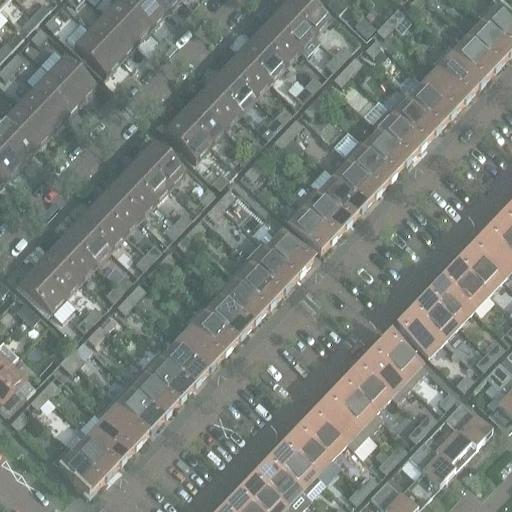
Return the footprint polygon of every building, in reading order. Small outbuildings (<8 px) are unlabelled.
[(0,0),(0,14),(12,2),(10,0),(0,0)] [(75,12),(85,2),(82,0),(72,0),(68,5),(75,12)] [(166,20),(145,0),(123,0),(119,5),(151,36),(166,20)] [(181,4),(176,0),(145,0),(166,20),(181,4)] [(330,26),(302,0),(293,0),(283,12),(315,42),(330,26)] [(417,16),(428,5),(421,0),(418,0),(410,9),(417,16)] [(347,11),(337,1),(328,11),(338,20),(347,11)] [(151,36),(119,5),(104,21),(136,51),(151,36)] [(511,24),(493,6),(477,23),(483,28),(511,55),(511,24)] [(39,27),(50,15),(43,8),(32,20),(39,27)] [(315,42),(283,12),(268,28),(300,58),(315,42)] [(394,33),(405,21),(397,14),(386,26),(394,33)] [(52,37),(62,27),(54,19),(44,30),(52,37)] [(39,27),(32,20),(21,32),(28,38),(39,27)] [(136,51),(104,21),(89,36),(121,67),(136,51)] [(383,44),(394,33),(386,26),(376,37),(383,44)] [(300,58),(268,28),(253,43),(285,74),(300,58)] [(511,58),(511,55),(483,28),(468,44),(498,73),(511,58)] [(38,52),(48,42),(40,34),(30,44),(38,52)] [(121,67),(89,36),(74,52),(106,83),(121,67)] [(10,56),(22,44),(15,38),(4,50),(10,56)] [(285,74),(253,43),(238,59),(270,89),(285,74)] [(498,73),(468,44),(453,60),(484,89),(498,73)] [(373,64),(383,52),(384,52),(376,45),(365,56),(373,64)] [(0,67),(10,56),(4,50),(0,53),(0,67)] [(342,68),(351,58),(343,51),(334,61),(342,68)] [(484,89),(453,60),(447,54),(432,70),(438,75),(469,104),(484,89)] [(15,76),(24,66),(16,59),(7,69),(15,76)] [(270,89),(238,59),(223,74),(255,105),(270,89)] [(342,68),(334,61),(324,71),(332,78),(342,68)] [(96,93),(64,63),(48,79),(81,110),(96,93)] [(362,70),(355,63),(344,74),(352,82),(362,70)] [(15,76),(7,69),(0,76),(0,81),(5,86),(15,76)] [(255,105),(223,74),(208,90),(232,113),(240,121),(255,105)] [(352,82),(344,74),(333,86),(341,93),(352,82)] [(469,104),(438,75),(423,91),(447,113),(454,120),(469,104)] [(81,110),(48,79),(34,94),(53,113),(66,125),(81,110)] [(312,99),(321,89),(314,82),(304,92),(312,99)] [(240,121),(232,113),(208,90),(193,106),(201,113),(225,136),(240,121)] [(454,120),(447,113),(423,91),(409,107),(415,113),(439,135),(454,120)] [(312,99),(304,92),(295,102),(302,109),(312,99)] [(66,125),(53,113),(34,94),(19,110),(22,113),(51,141),(66,125)] [(322,113),(332,101),(325,94),(314,105),(322,113)] [(439,135),(415,113),(409,107),(403,101),(388,116),(394,122),(424,151),(439,135)] [(311,124),(322,113),(314,105),(303,117),(311,124)] [(225,136),(201,113),(193,106),(179,121),(211,152),(225,136)] [(51,141),(22,113),(19,110),(4,126),(36,156),(51,141)] [(282,131),(292,121),(284,113),(274,123),(282,131)] [(211,152),(179,121),(163,138),(195,168),(211,152)] [(424,151),(394,122),(379,137),(409,166),(424,151)] [(282,131),(274,123),(265,133),(273,140),(282,131)] [(303,133),(295,125),(284,137),(292,144),(303,133)] [(36,156),(4,126),(0,129),(0,152),(21,172),(36,156)] [(303,154),(292,144),(284,137),(269,152),(288,170),(303,154)] [(409,166),(379,137),(364,153),(395,182),(409,166)] [(252,162),(262,152),(254,145),(245,155),(252,162)] [(395,182),(364,153),(358,147),(343,163),(349,169),(380,198),(395,182)] [(185,179),(153,148),(138,164),(170,195),(185,179)] [(21,172),(0,152),(0,181),(6,188),(21,172)] [(243,172),(252,162),(245,155),(235,164),(243,172)] [(262,175),(273,164),(265,157),(254,168),(262,175)] [(170,195),(138,164),(123,180),(155,210),(170,195)] [(251,186),(262,175),(254,168),(244,179),(251,186)] [(380,198),(349,169),(334,184),(365,213),(380,198)] [(219,197),(229,186),(221,179),(212,189),(219,197)] [(155,210),(123,180),(108,195),(140,226),(155,210)] [(365,213),(334,184),(320,200),(350,229),(365,213)] [(205,211),(215,201),(207,194),(198,204),(205,211)] [(350,229),(320,200),(313,194),(299,210),(335,245),(350,229)] [(140,226),(108,195),(93,211),(126,242),(140,226)] [(224,215),(235,204),(227,196),(217,208),(224,215)] [(213,226),(224,215),(217,208),(206,219),(213,226)] [(335,245),(299,210),(283,227),(319,261),(335,245)] [(126,242),(93,211),(78,227),(111,257),(126,242)] [(511,215),(503,225),(511,234),(511,215)] [(182,236),(191,226),(184,219),(174,229),(182,236)] [(511,234),(503,225),(488,241),(511,264),(511,234)] [(111,257),(78,227),(63,242),(96,273),(111,257)] [(195,246),(205,235),(198,228),(187,239),(195,246)] [(182,236),(174,229),(165,238),(172,246),(182,236)] [(195,246),(187,239),(176,250),(184,258),(195,246)] [(313,268),(282,239),(267,255),(297,284),(313,268)] [(511,276),(511,264),(488,241),(473,257),(503,286),(511,276)] [(96,273),(63,242),(49,258),(81,289),(96,273)] [(162,257),(154,250),(145,260),(152,267),(162,257)] [(297,284),(267,255),(261,250),(246,266),(282,300),(297,284)] [(503,286),(473,257),(457,273),(488,302),(503,286)] [(81,289),(49,258),(34,273),(66,304),(81,289)] [(165,277),(175,266),(168,259),(157,270),(165,277)] [(152,267),(145,260),(135,270),(143,277),(152,267)] [(282,300),(246,266),(232,281),(267,316),(282,300)] [(165,277),(157,270),(146,281),(154,289),(165,277)] [(66,304),(34,273),(18,290),(50,321),(66,304)] [(488,302),(457,273),(443,288),(473,317),(488,302)] [(132,288),(124,281),(115,291),(122,298),(132,288)] [(267,316),(232,281),(217,297),(222,302),(253,331),(267,316)] [(0,303),(8,295),(0,288),(0,287),(0,303)] [(473,317),(443,288),(428,304),(458,333),(473,317)] [(135,309),(146,298),(138,290),(128,301),(135,309)] [(122,298),(115,291),(105,301),(113,308),(122,298)] [(135,309),(128,301),(117,313),(124,320),(135,309)] [(253,331),(222,302),(207,318),(238,347),(253,331)] [(458,333),(428,304),(413,320),(443,349),(458,333)] [(23,326),(32,317),(24,309),(16,318),(23,326)] [(93,330),(102,320),(95,312),(85,322),(93,330)] [(238,347),(207,318),(202,313),(187,329),(192,334),(223,363),(238,347)] [(40,324),(32,317),(23,326),(31,333),(40,324)] [(443,349),(413,320),(397,336),(428,365),(443,349)] [(105,340),(116,329),(108,321),(98,333),(105,340)] [(93,330),(85,322),(76,332),(83,339),(93,330)] [(105,340),(98,333),(87,344),(94,351),(105,340)] [(223,363),(192,334),(178,349),(208,378),(223,363)] [(421,372),(391,343),(375,359),(405,388),(421,372)] [(0,381),(10,371),(18,363),(2,348),(0,350),(0,381)] [(493,366),(504,355),(496,348),(485,359),(493,366)] [(208,378),(178,349),(163,365),(193,394),(208,378)] [(77,373),(84,366),(73,355),(66,362),(77,373)] [(193,394),(163,365),(157,359),(142,375),(178,409),(193,394)] [(405,388),(375,359),(360,375),(391,404),(405,388)] [(483,377),(493,366),(485,359),(475,370),(483,377)] [(77,373),(66,362),(59,369),(71,380),(77,373)] [(511,436),(511,382),(499,370),(485,384),(505,404),(488,422),(508,441),(511,436)] [(0,413),(17,395),(26,387),(10,371),(0,381),(0,413)] [(178,409),(142,375),(127,391),(163,425),(178,409)] [(391,404),(360,375),(345,391),(376,419),(391,404)] [(463,398),(474,387),(466,380),(455,391),(463,398)] [(48,405),(59,394),(51,386),(40,397),(48,405)] [(163,425),(127,391),(112,406),(148,441),(163,425)] [(376,419),(345,391),(330,406),(361,435),(376,419)] [(0,417),(7,424),(21,409),(26,404),(17,395),(0,413),(0,417)] [(48,405),(40,397),(29,409),(37,416),(48,405)] [(445,416),(456,405),(449,398),(438,409),(445,416)] [(148,441),(112,406),(97,422),(103,427),(133,456),(148,441)] [(361,435),(330,406),(316,422),(346,451),(361,435)] [(454,478),(492,439),(461,409),(444,427),(459,440),(438,462),(454,478)] [(18,437),(30,425),(22,417),(10,430),(18,437)] [(426,437),(436,426),(429,419),(418,430),(426,437)] [(346,451),(316,422),(301,437),(331,466),(346,451)] [(133,456),(103,427),(88,443),(118,472),(133,456)] [(426,437),(418,430),(407,441),(415,449),(426,437)] [(331,466),(301,437),(286,453),(316,482),(331,466)] [(118,472),(88,443),(73,459),(104,488),(118,472)] [(422,511),(454,478),(438,462),(423,449),(407,466),(421,479),(400,501),(411,511),(422,511)] [(396,469),(407,457),(399,450),(388,461),(396,469)] [(104,488),(73,459),(67,453),(53,468),(52,469),(88,504),(104,488)] [(316,482),(286,453),(271,469),(301,498),(316,482)] [(396,469),(388,461),(377,472),(385,480),(396,469)] [(287,511),(301,498),(271,469),(256,485),(284,511),(287,511)] [(366,500),(377,489),(369,481),(358,492),(366,500)] [(284,511),(256,485),(241,500),(253,511),(284,511)] [(411,511),(400,501),(386,488),(370,505),(377,511),(411,511)] [(366,500),(358,492),(348,504),(355,511),(366,500)] [(253,511),(241,500),(229,511),(253,511)]
